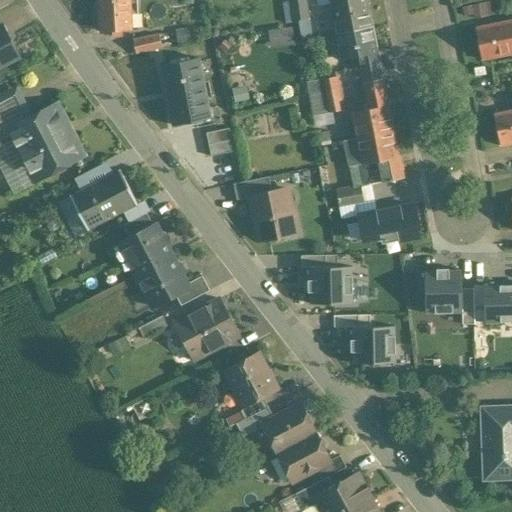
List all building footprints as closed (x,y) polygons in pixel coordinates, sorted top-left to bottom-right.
[(130,0),(97,0),(99,31),(132,29),(130,0)] [(305,0),(290,0),(294,19),(309,16),(305,0)] [(368,0),(328,0),(331,12),(335,33),(336,33),(336,34),(372,27),(372,26),(367,2),(369,2),(368,0)] [(464,16),(495,15),(494,1),(464,2),(464,16)] [(335,33),(331,12),(309,16),(313,38),(335,33)] [(511,19),(476,27),(483,59),(511,52),(511,19)] [(272,47),(296,43),(293,25),(269,29),(272,47)] [(0,27),(0,65),(18,56),(3,26),(0,27)] [(372,27),(336,34),(341,59),(358,56),(363,80),(382,76),(372,27)] [(158,33),(133,38),(136,52),(161,47),(158,33)] [(198,57),(161,64),(174,124),(210,117),(198,57)] [(337,75),(322,78),(325,90),(339,87),(337,75)] [(325,90),(322,78),(305,82),(308,94),(325,90)] [(383,81),(364,85),(368,107),(352,111),(357,137),(357,138),(393,130),(383,81)] [(343,107),(339,87),(325,90),(329,110),(331,109),(343,107)] [(325,90),(308,94),(312,113),(329,110),(325,90)] [(11,91),(0,96),(0,130),(1,133),(8,129),(26,120),(11,91)] [(26,120),(8,129),(35,180),(52,172),(57,173),(65,169),(67,164),(84,155),(58,103),(26,120)] [(329,110),(312,113),(315,127),(334,123),(331,109),(329,110)] [(511,109),(494,114),(500,146),(511,143),(511,109)] [(229,129),(207,134),(209,144),(231,140),(229,129)] [(328,129),(320,131),(323,145),(331,143),(328,129)] [(393,130),(357,138),(357,137),(344,140),(349,165),(362,163),(367,184),(404,177),(399,156),(398,156),(393,130)] [(233,151),(231,140),(209,144),(212,156),(233,151)] [(106,161),(75,178),(81,190),(113,174),(106,161)] [(81,190),(72,195),(71,194),(70,195),(70,196),(58,202),(75,236),(88,230),(88,231),(90,230),(89,229),(124,211),(136,205),(137,206),(138,205),(138,204),(120,169),(118,170),(119,171),(113,174),(81,190)] [(268,176),(233,184),(236,200),(250,197),(250,196),(271,191),(268,176)] [(359,184),(334,189),(337,207),(363,202),(359,184)] [(271,191),(250,196),(250,197),(259,240),(263,239),(269,244),(276,242),(281,236),(295,233),(286,188),(271,191)] [(136,205),(124,211),(129,222),(146,213),(150,211),(144,200),(138,204),(138,205),(137,206),(136,205)] [(412,204),(359,215),(364,241),(383,241),(397,238),(398,241),(418,237),(412,204)] [(129,222),(123,225),(130,238),(153,225),(146,213),(129,222)] [(130,238),(120,243),(137,275),(172,256),(156,224),(153,225),(130,238)] [(302,267),(310,267),(337,267),(337,255),(302,256),(302,267)] [(172,256),(137,275),(144,289),(130,297),(141,318),(152,312),(152,311),(153,306),(176,294),(189,288),(187,284),(172,256)] [(337,267),(310,267),(310,280),(308,280),(308,292),(311,292),(311,304),(353,303),(352,266),(337,267)] [(437,271),(425,271),(425,313),(462,313),(462,288),(462,270),(449,270),(449,268),(437,268),(437,271)] [(202,275),(187,284),(189,288),(176,294),(181,305),(210,290),(202,275)] [(474,285),(474,288),(474,322),(486,322),(485,285),(474,285)] [(511,285),(485,285),(486,322),(511,321),(511,285)] [(474,288),(462,288),(462,313),(462,325),(474,325),(474,322),(474,288)] [(220,298),(174,322),(194,360),(240,336),(220,298)] [(162,315),(139,327),(145,339),(168,326),(162,315)] [(335,327),(353,327),(370,327),(370,315),(334,315),(335,327)] [(370,327),(353,327),(353,339),(350,339),(350,352),(353,352),(353,363),(395,363),(395,326),(370,327)] [(259,353),(225,371),(243,405),(243,406),(263,396),(278,388),(259,353)] [(263,396),(243,406),(243,405),(241,411),(245,418),(236,423),(268,407),(263,396)] [(274,418),(263,424),(263,425),(278,452),(316,432),(301,404),(274,418)] [(511,406),(482,407),(484,479),(511,477),(511,406)] [(268,407),(236,423),(243,436),(263,425),(263,424),(274,418),(268,407)] [(316,432),(278,452),(293,481),(309,472),(331,461),(330,460),(316,432)] [(331,461),(309,472),(315,483),(328,476),(347,467),(340,455),(330,460),(331,461)] [(334,487),(315,496),(318,502),(323,511),(340,511),(370,497),(358,474),(334,487)] [(315,483),(296,493),(305,509),(318,502),(315,496),(334,487),(328,476),(315,483)] [(378,511),(370,497),(340,511),(378,511)]
